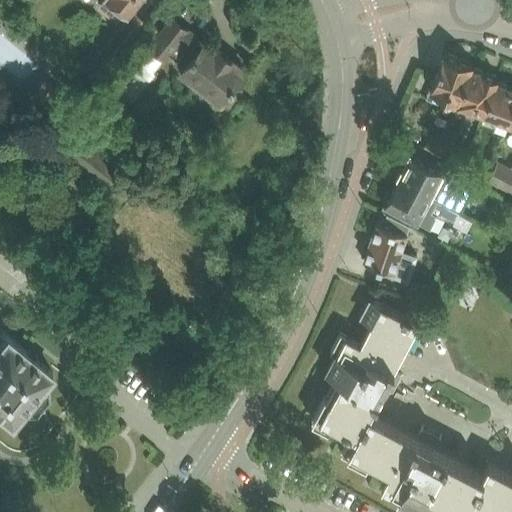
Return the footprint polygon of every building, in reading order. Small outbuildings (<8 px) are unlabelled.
[(105,0),(103,4),(118,16),(126,6),(127,7),(131,0),(105,0)] [(147,19),(134,9),(109,40),(122,51),(147,19)] [(173,18),(139,61),(151,71),(167,52),(181,64),(179,67),(180,68),(180,69),(219,101),(220,100),(223,102),(227,102),(235,92),(234,88),(231,86),(244,68),(206,39),(204,42),(173,18)] [(434,73),(430,83),(431,84),(430,88),(444,93),(441,102),(455,107),(456,104),(471,64),(458,58),(458,57),(448,53),(447,54),(444,53),(436,73),(434,73)] [(472,64),(471,64),(456,104),(484,114),(496,82),(498,78),(484,72),(485,71),(474,67),(473,68),(471,67),(472,64)] [(26,101),(59,127),(77,104),(45,77),(26,101)] [(511,87),(496,82),(484,114),(508,124),(511,114),(511,87)] [(65,155),(122,201),(143,174),(86,128),(84,131),(71,121),(53,142),(67,153),(65,155)] [(434,153),(440,140),(430,135),(424,148),(434,153)] [(448,144),(440,140),(434,153),(442,157),(448,144)] [(398,177),(397,180),(459,213),(461,214),(461,212),(449,206),(460,185),(463,186),(464,183),(443,172),(428,164),(410,155),(403,168),(400,169),(397,174),(398,177)] [(493,166),(494,162),(485,158),(477,175),(486,179),(493,166)] [(493,166),(486,179),(495,184),(511,191),(511,165),(498,159),(496,163),(494,162),(493,166)] [(385,202),(384,204),(403,214),(430,228),(437,216),(441,215),(454,222),(459,213),(397,180),(390,191),(387,193),(384,199),(385,202)] [(376,223),(363,260),(393,270),(391,274),(407,279),(416,253),(401,248),(409,225),(408,224),(395,217),(380,209),(376,223)] [(340,378),(320,416),(355,435),(368,410),(369,411),(382,387),(392,392),(393,392),(390,390),(399,373),(403,375),(403,374),(392,368),(417,320),(381,301),(375,298),(364,318),(370,321),(360,340),(346,333),(326,370),(340,378)] [(0,329),(0,416),(6,421),(10,419),(14,422),(25,410),(31,414),(39,414),(51,399),(49,391),(44,386),(54,373),(0,329)] [(368,410),(355,435),(349,447),(388,468),(381,482),(418,502),(425,488),(464,508),(470,497),(484,471),(482,470),(435,446),(441,434),(440,434),(438,437),(421,428),(423,425),(422,424),(416,436),(369,411),(368,410)] [(482,470),(484,471),(470,497),(497,511),(511,511),(511,473),(487,461),(482,470)]
